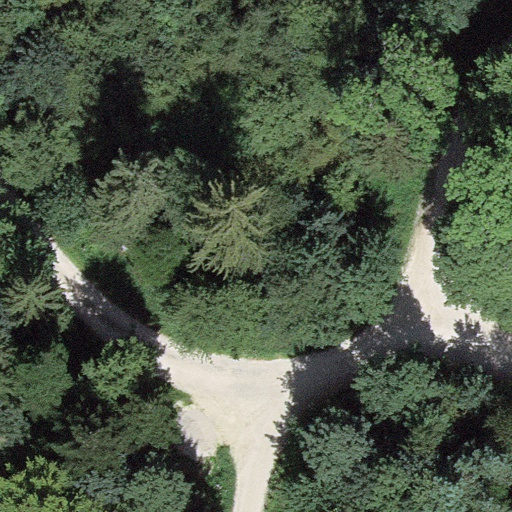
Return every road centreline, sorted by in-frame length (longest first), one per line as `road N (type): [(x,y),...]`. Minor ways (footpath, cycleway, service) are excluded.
road 1 (track): [(511,359),(438,317),(277,417),(153,358),(61,272),(0,179)]
road 2 (track): [(438,317),(460,150),(511,57)]
